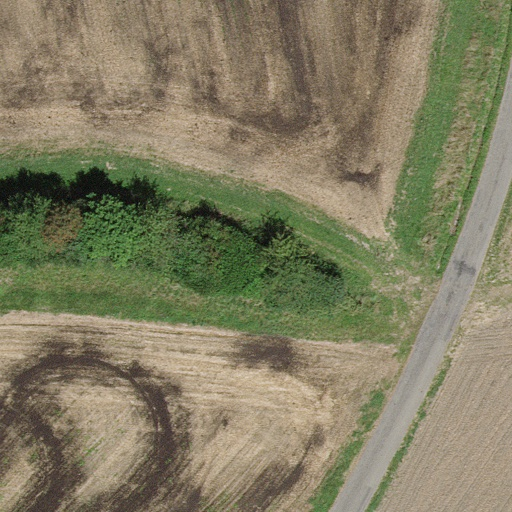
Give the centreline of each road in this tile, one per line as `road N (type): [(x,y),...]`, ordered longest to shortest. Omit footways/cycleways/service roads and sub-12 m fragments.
road 1 (track): [(0,263),(82,254),(313,332),(412,380)]
road 2 (track): [(339,511),(469,276),(511,123)]
